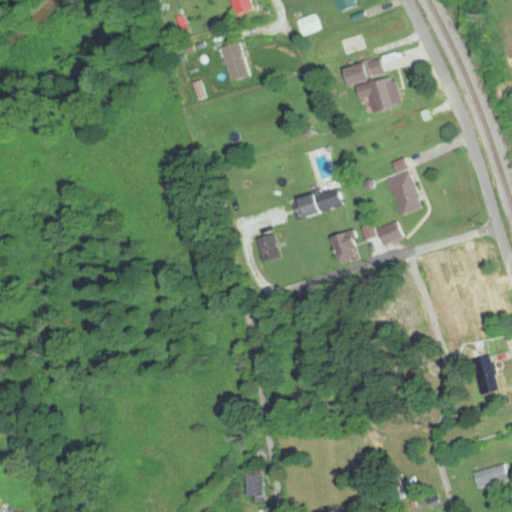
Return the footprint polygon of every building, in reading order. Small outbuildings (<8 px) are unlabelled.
[(235,0),(238,15),(258,11),(255,0),(235,0)] [(338,0),(343,13),(360,7),(357,0),(338,0)] [(306,37),(324,30),(319,15),(300,23),(306,37)] [(227,47),(234,82),(253,79),(246,44),(227,47)] [(406,107),(399,77),(375,83),(371,65),(351,69),(355,87),(361,85),(364,100),(373,98),(376,114),(406,107)] [(428,209),(417,173),(394,180),(405,216),(428,209)] [(303,198),(308,217),(346,207),(341,188),(303,198)] [(408,238),(401,221),(382,229),(389,246),(408,238)] [(358,233),(336,237),(342,263),(363,258),(358,233)] [(248,472),(248,503),(267,503),(267,472),(248,472)]
